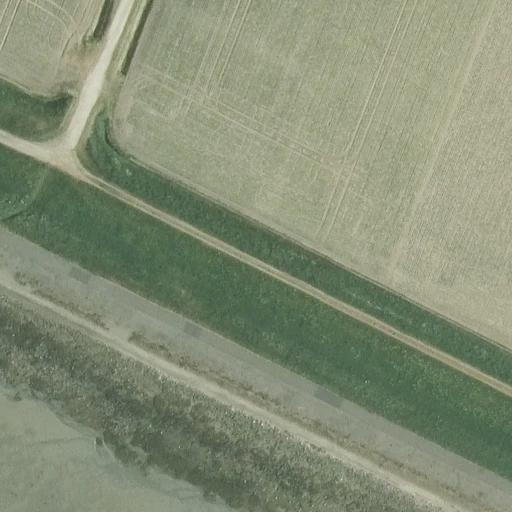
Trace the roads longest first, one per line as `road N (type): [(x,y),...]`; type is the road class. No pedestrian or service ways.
road 1 (track): [(511,388),(61,160)]
road 2 (unclassified): [(61,160),(124,0)]
